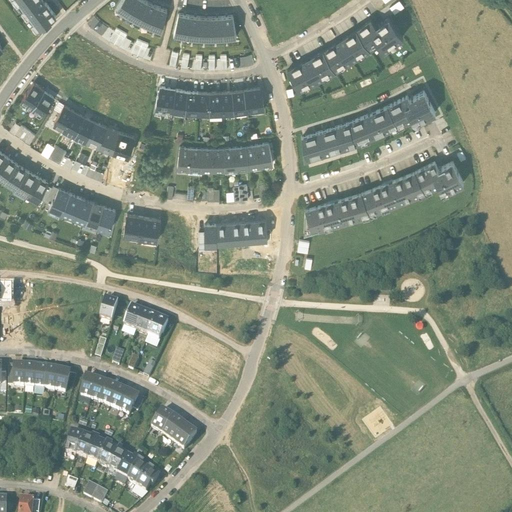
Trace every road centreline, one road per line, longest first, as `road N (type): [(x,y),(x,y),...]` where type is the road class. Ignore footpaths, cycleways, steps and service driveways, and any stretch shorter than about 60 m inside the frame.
road 1 (residential): [(0,128),(65,173),(125,196),(181,207),(286,202)]
road 2 (track): [(285,511),(465,380),(511,359)]
road 3 (residential): [(0,275),(121,292),(257,356)]
road 4 (residential): [(0,351),(118,371),(224,426)]
road 5 (residential): [(73,18),(98,42),(149,66),(214,76),(270,66)]
road 6 (residential): [(286,202),(277,287),(257,356)]
road 7 (residential): [(270,66),(287,152),(286,202)]
